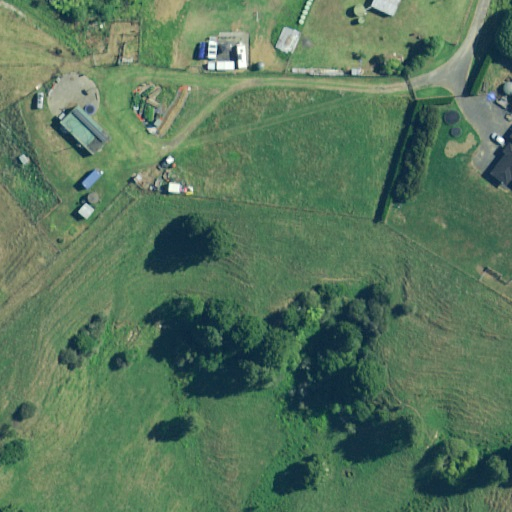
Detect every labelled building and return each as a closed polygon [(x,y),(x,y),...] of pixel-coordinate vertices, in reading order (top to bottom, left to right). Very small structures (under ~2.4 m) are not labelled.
[(400,0),(372,0),(370,6),(393,16),(400,0)] [(300,34),(284,27),(275,48),(291,55),(300,34)] [(340,48),(324,44),(321,54),(338,58),(340,48)] [(501,81),(500,82),(499,83),(499,84),(499,85),(499,87),(499,88),(499,90),(500,91),(501,92),(502,93),(503,94),(504,94),(506,94),(507,94),(508,94),(510,94),(511,93),(511,92),(511,80),(510,79),(509,79),(508,79),(506,79),(505,79),(504,79),(502,80),(501,81)] [(109,138),(76,106),(59,124),(92,155),(109,138)] [(511,134),(509,138),(511,139),(511,144),(489,174),(505,187),(510,180),(511,181),(511,134)] [(93,211),(85,203),(77,212),(84,219),(93,211)]
